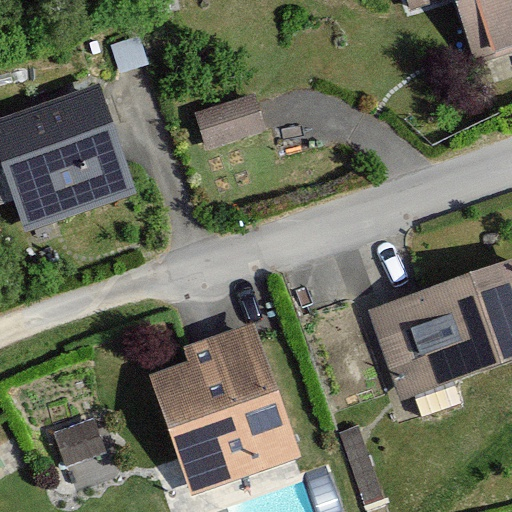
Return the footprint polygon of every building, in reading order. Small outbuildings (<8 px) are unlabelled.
[(511,0),(407,0),(410,9),(441,0),(457,0),(476,60),(511,49),(511,0)] [(251,95),(195,115),(206,148),(263,129),(251,95)] [(91,96),(0,127),(0,150),(26,226),(125,192),(91,96)] [(511,264),(371,312),(399,395),(511,357),(511,264)] [(194,365),(154,379),(193,491),(297,455),(253,327),(188,349),(194,365)]
